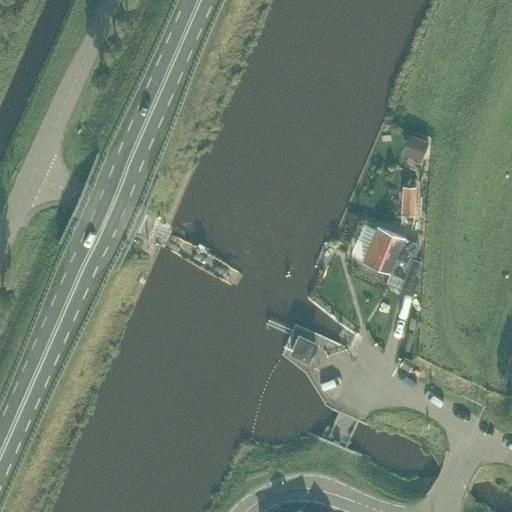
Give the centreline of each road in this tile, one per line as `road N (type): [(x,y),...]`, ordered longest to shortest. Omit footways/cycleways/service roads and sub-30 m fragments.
road 1 (primary): [(0,454),(199,0)]
road 2 (track): [(472,198),(476,431)]
road 3 (unclassified): [(32,174),(110,0)]
road 4 (unclassified): [(476,431),(338,333)]
road 5 (unclassified): [(253,511),(303,479),(403,511)]
road 6 (unclassified): [(165,235),(32,174)]
